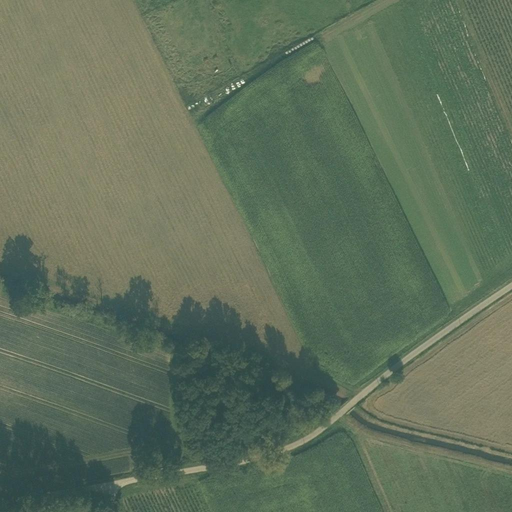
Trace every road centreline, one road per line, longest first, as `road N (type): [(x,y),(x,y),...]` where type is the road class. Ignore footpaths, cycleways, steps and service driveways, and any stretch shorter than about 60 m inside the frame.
road 1 (residential): [(511,285),(319,429),(257,456),(102,486),(113,511)]
road 2 (track): [(0,267),(362,395)]
